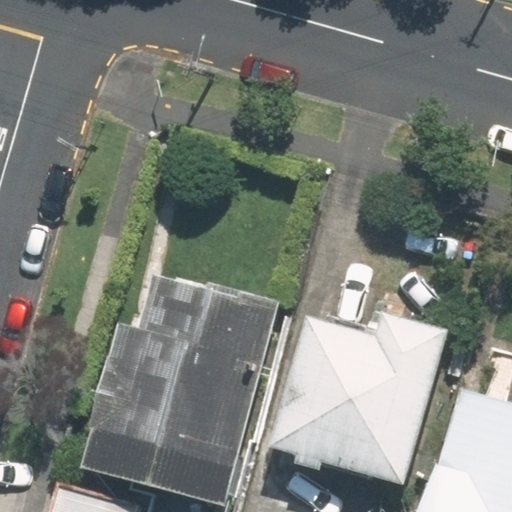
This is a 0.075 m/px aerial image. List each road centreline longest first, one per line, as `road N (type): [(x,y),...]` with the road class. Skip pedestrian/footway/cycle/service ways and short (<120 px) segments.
road 1 (secondary): [(231,0),(511,79)]
road 2 (residential): [(53,0),(0,191)]
